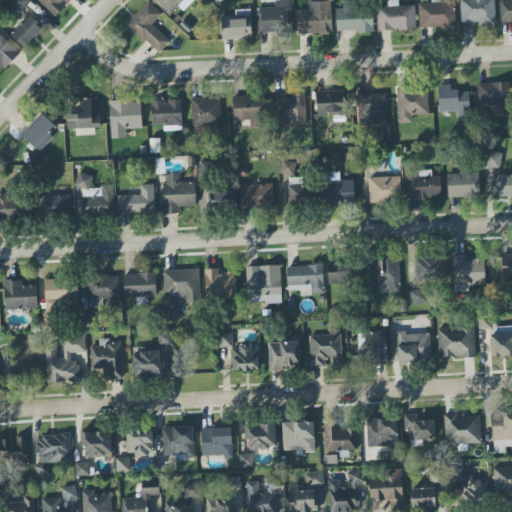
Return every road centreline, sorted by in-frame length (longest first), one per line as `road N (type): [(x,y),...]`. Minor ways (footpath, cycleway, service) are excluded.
road 1 (residential): [(511,382),(0,411)]
road 2 (residential): [(0,252),(511,223)]
road 3 (residential): [(78,37),(137,72),(511,53)]
road 4 (residential): [(113,0),(0,120)]
